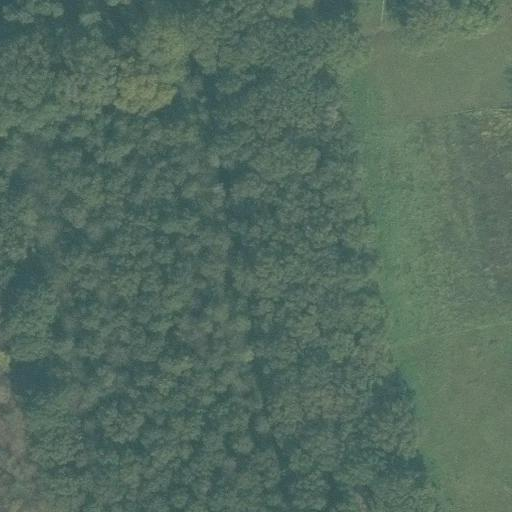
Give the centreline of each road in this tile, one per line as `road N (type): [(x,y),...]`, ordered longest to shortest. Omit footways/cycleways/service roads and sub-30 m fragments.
road 1 (track): [(264,0),(365,511)]
road 2 (track): [(0,83),(271,34)]
